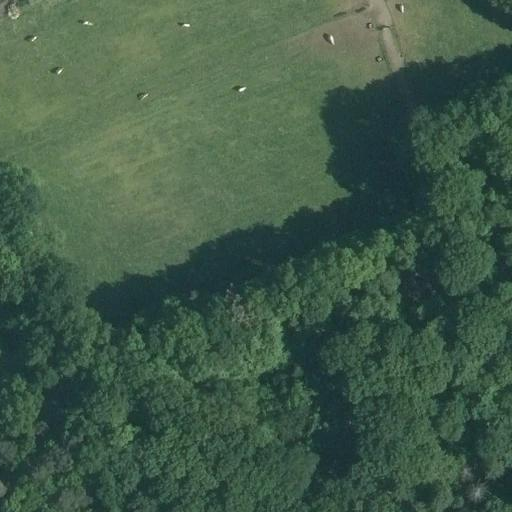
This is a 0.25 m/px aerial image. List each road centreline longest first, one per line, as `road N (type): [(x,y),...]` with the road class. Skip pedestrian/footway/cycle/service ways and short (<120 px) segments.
road 1 (track): [(511,138),(494,151),(484,224),(474,238),(418,253),(75,398)]
road 2 (track): [(511,378),(418,253)]
road 3 (track): [(129,511),(75,398)]
road 4 (track): [(75,398),(23,288)]
